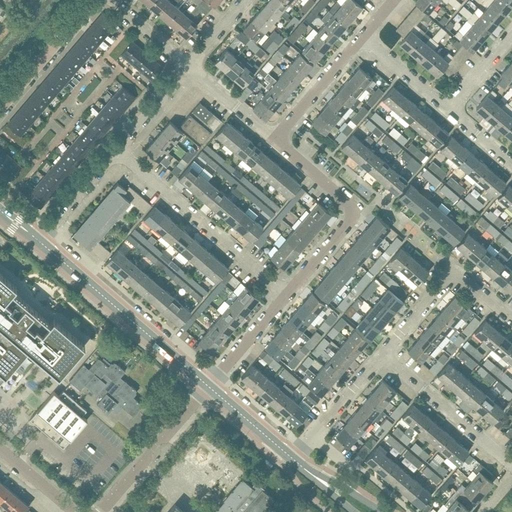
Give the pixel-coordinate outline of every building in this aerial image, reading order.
[(153,0),(149,6),(158,14),(169,1),(168,0),(153,0)] [(169,0),(169,1),(158,14),(167,22),(178,8),(174,5),(178,0),(169,0)] [(202,0),(201,0),(190,13),(176,29),(186,38),(197,24),(192,20),(200,10),(205,15),(211,8),(202,0)] [(283,9),(288,4),(282,0),(268,0),(267,2),(280,13),(286,19),(290,15),(283,9)] [(337,0),(337,1),(341,5),(354,16),(362,7),(353,0),(337,0)] [(436,3),(432,0),(415,0),(415,1),(434,17),(437,13),(432,8),(436,3)] [(456,0),(452,5),(456,9),(461,4),(456,0)] [(497,23),(504,14),(487,0),(482,0),(483,1),(482,2),(487,7),(483,12),(497,23)] [(487,0),(504,14),(511,5),(506,0),(487,0)] [(267,2),(259,11),(272,23),(280,13),(267,2)] [(319,2),(311,11),(316,15),(324,6),(319,2)] [(305,13),(310,8),(305,3),(300,9),(305,13)] [(346,25),(354,16),(341,5),(333,14),(346,25)] [(425,14),(416,6),(412,11),(421,19),(421,18),(425,14)] [(463,6),(459,11),(463,15),(468,10),(463,6)] [(178,8),(167,22),(176,29),(190,13),(186,9),(185,11),(183,13),(178,8)] [(468,30),(481,42),(489,33),(470,16),(472,14),(468,10),(463,15),(468,19),(466,21),(472,25),(468,30)] [(264,32),(272,23),(259,11),(251,20),(264,32)] [(310,23),(316,15),(311,11),(304,18),(310,23)] [(412,11),(408,16),(417,24),(421,19),(412,11)] [(470,16),(489,33),(497,23),(483,12),(479,17),(473,12),(472,14),(470,16)] [(94,24),(106,34),(115,24),(102,13),(94,24)] [(339,35),(346,25),(333,14),(326,23),(339,35)] [(431,19),(425,14),(421,18),(427,23),(431,19)] [(294,26),(299,20),(294,16),(289,21),(294,26)] [(417,24),(408,16),(404,20),(413,28),(416,25),(417,24)] [(443,25),(448,19),(444,16),(439,22),(443,25)] [(256,41),(264,32),(251,20),(243,30),(256,41)] [(404,20),(400,25),(409,33),(413,28),(404,20)] [(294,26),(289,21),(284,27),(289,32),(294,26)] [(445,27),(449,31),(454,25),(450,21),(445,27)] [(301,22),(295,29),(301,34),(307,27),(301,22)] [(331,44),(339,35),(326,23),(318,33),(331,44)] [(85,34),(98,45),(106,34),(94,24),(85,34)] [(395,30),(405,38),(409,33),(400,25),(395,30)] [(409,33),(405,38),(399,44),(409,52),(420,38),(415,34),(420,28),(416,25),(413,28),(409,33)] [(436,33),(442,37),(446,32),(441,27),(436,33)] [(294,41),(301,34),(295,29),(289,36),(294,41)] [(454,35),(473,51),(481,42),(468,30),(463,35),(458,31),(454,35)] [(257,41),(262,44),(270,34),(265,31),(257,41)] [(250,40),(241,32),(236,37),(228,46),(233,50),(240,41),(246,45),(250,40)] [(331,44),(318,33),(310,42),(323,53),(331,44)] [(418,59),(434,41),(437,43),(442,37),(436,33),(431,38),(430,37),(425,43),(420,38),(409,52),(418,59)] [(76,44),(89,55),(98,45),(85,34),(76,44)] [(106,34),(104,37),(111,43),(113,40),(106,34)] [(273,40),(278,44),(283,38),(278,34),(273,40)] [(278,44),(273,40),(265,49),(270,53),(278,44)] [(452,45),(458,50),(462,45),(456,40),(452,45)] [(131,63),(142,50),(132,41),(121,54),(131,63)] [(434,41),(418,59),(427,67),(439,54),(434,50),(438,44),(437,43),(434,41)] [(323,53),(310,42),(302,51),(315,62),(323,53)] [(249,48),(255,53),(259,48),(253,43),(249,48)] [(283,43),(277,50),(283,55),(289,48),(283,43)] [(68,54),(81,65),(89,55),(76,44),(68,54)] [(462,45),(458,50),(467,58),(471,53),(462,45)] [(265,53),(259,48),(255,53),(260,58),(265,53)] [(235,57),(226,49),(214,62),(224,70),(235,57)] [(142,50),(131,63),(141,72),(152,59),(142,50)] [(276,62),(283,55),(277,50),(271,57),(276,62)] [(458,50),(454,55),(463,63),(467,58),(458,50)] [(300,53),(292,63),(305,74),(313,64),(300,53)] [(441,69),(446,65),(450,60),(453,56),(452,56),(448,53),(444,58),(439,54),(427,67),(436,75),(441,69)] [(59,64),(72,75),(81,65),(68,54),(59,64)] [(235,57),(224,70),(233,78),(244,65),(247,62),(238,54),(235,57)] [(275,77),(291,60),(284,54),(269,71),(275,77)] [(459,68),(463,63),(454,55),(452,56),(453,56),(450,60),(459,68)] [(152,59),(141,72),(152,80),(163,68),(152,59)] [(450,60),(446,65),(455,72),(459,68),(450,60)] [(267,61),(262,68),(267,73),(273,66),(267,61)] [(245,65),(244,65),(233,78),(242,87),(259,67),(255,64),(253,66),(248,62),(245,65)] [(284,72),(297,83),(305,74),(292,63),(284,72)] [(50,74),(63,85),(72,75),(59,64),(50,74)] [(441,69),(451,77),(455,72),(446,65),(441,69)] [(511,68),(508,65),(500,74),(511,84),(511,68)] [(351,76),(364,88),(369,92),(373,87),(368,83),(372,78),(359,67),(351,76)] [(265,87),(281,101),(289,92),(276,81),(267,73),(262,68),(258,72),(269,82),(265,87)] [(284,72),(276,81),(289,92),(297,83),(284,72)] [(42,84),(55,95),(63,85),(50,74),(42,84)] [(351,76),(343,85),(356,97),(364,88),(351,76)] [(507,84),(501,79),(498,83),(504,88),(507,84)] [(252,80),(246,87),(251,91),(257,84),(252,80)] [(33,94),(46,105),(55,95),(42,84),(33,94)] [(343,85),(335,95),(348,106),(356,97),(343,85)] [(126,107),(135,97),(122,86),(113,96),(126,107)] [(382,99),(391,107),(403,94),(393,86),(382,99)] [(243,101),(251,91),(246,87),(238,96),(243,101)] [(261,90),(256,95),(274,110),(281,101),(265,87),(268,90),(265,94),(261,90)] [(378,88),(372,95),(378,99),(384,92),(378,88)] [(492,90),(488,95),(476,109),(485,117),(497,104),(492,99),(496,94),(492,90)] [(25,104),(37,115),(46,105),(33,94),(25,104)] [(412,102),(403,94),(391,107),(400,115),(412,102)] [(257,103),(252,109),(265,120),(274,110),(256,95),(253,99),(257,103)] [(335,95),(327,104),(341,115),(348,106),(335,95)] [(378,99),(372,95),(366,102),(371,107),(378,99)] [(105,106),(118,117),(126,107),(113,96),(105,106)] [(494,125),(510,106),(511,107),(511,98),(508,104),(506,102),(502,108),(497,104),(485,117),(494,125)] [(200,102),(192,111),(193,111),(206,122),(213,113),(200,102)] [(400,115),(409,123),(421,110),(412,102),(400,115)] [(37,115),(25,104),(16,114),(29,125),(37,115)] [(327,104),(320,113),(333,124),(341,115),(327,104)] [(109,127),(118,117),(105,106),(96,116),(109,127)] [(363,106),(357,113),(362,118),(368,111),(363,106)] [(511,112),(511,107),(510,106),(494,125),(503,133),(511,122),(511,116),(510,115),(511,112)] [(430,117),(421,110),(409,123),(419,131),(430,117)] [(190,114),(180,125),(201,143),(211,132),(221,120),(219,119),(213,113),(206,122),(193,111),(190,114)] [(370,117),(377,124),(382,118),(375,112),(370,117)] [(320,113),(311,122),(325,134),(333,124),(320,113)] [(356,125),(362,118),(357,113),(351,120),(356,125)] [(29,125),(16,114),(7,125),(20,136),(29,125)] [(109,127),(96,116),(88,126),(100,137),(109,127)] [(419,131),(428,138),(439,125),(430,117),(419,131)] [(382,118),(377,124),(384,130),(389,124),(382,118)] [(375,126),(368,120),(363,125),(371,131),(375,126)] [(183,132),(178,128),(170,121),(162,131),(175,142),(183,132)] [(215,135),(225,143),(236,129),(227,121),(215,135)] [(511,140),(511,122),(503,133),(511,140)] [(347,124),(341,131),(346,136),(353,129),(347,124)] [(449,133),(439,125),(428,138),(437,147),(449,133)] [(100,137),(88,126),(79,136),(92,147),(100,137)] [(382,132),(375,126),(371,131),(378,137),(382,132)] [(388,133),(395,139),(400,134),(393,127),(388,133)] [(225,143),(234,151),(245,137),(236,129),(225,143)] [(167,151),(175,142),(162,131),(154,140),(167,151)] [(340,143),(346,136),(341,131),(335,138),(340,143)] [(341,147),(350,155),(361,142),(352,134),(341,147)] [(395,139),(403,145),(407,140),(400,134),(395,139)] [(373,140),(368,135),(361,142),(350,155),(359,163),(371,150),(365,145),(367,144),(368,145),(373,140)] [(394,141),(386,135),(382,141),(389,147),(394,141)] [(439,148),(449,157),(460,143),(451,135),(439,148)] [(92,147),(79,136),(70,146),(83,157),(92,147)] [(234,151),(243,158),(254,145),(245,137),(234,151)] [(154,140),(145,150),(158,161),(166,167),(171,161),(168,160),(172,156),(167,151),(154,140)] [(401,148),(394,141),(389,147),(396,153),(401,148)] [(407,149),(414,155),(418,149),(411,143),(407,149)] [(449,157),(445,161),(454,168),(458,164),(469,151),(460,143),(449,157)] [(203,149),(213,156),(216,153),(207,145),(203,149)] [(243,158),(252,166),(263,153),(254,145),(243,158)] [(83,157),(70,146),(62,156),(74,167),(83,157)] [(192,147),(187,153),(192,157),(197,151),(192,147)] [(414,155),(421,161),(426,155),(418,149),(414,155)] [(0,150),(0,170),(11,158),(1,150),(0,150)] [(359,163),(368,171),(380,158),(371,150),(359,163)] [(198,155),(207,163),(211,159),(201,151),(198,155)] [(412,157),(405,151),(400,156),(407,163),(412,157)] [(458,164),(467,172),(478,159),(469,151),(458,164)] [(187,163),(192,157),(187,153),(182,158),(187,163)] [(213,156),(222,164),(225,161),(216,153),(213,156)] [(252,166),(261,174),(273,161),(263,153),(252,166)] [(74,167),(62,156),(53,166),(66,177),(74,167)] [(419,163),(412,157),(407,163),(414,169),(419,163)] [(11,158),(0,170),(0,171),(10,180),(21,167),(11,158)] [(389,166),(380,158),(368,171),(378,179),(389,166)] [(220,167),(211,159),(207,163),(217,170),(220,167)] [(487,167),(478,159),(467,172),(476,180),(487,167)] [(222,164),(231,172),(234,168),(225,161),(222,164)] [(261,174),(270,182),(282,168),(273,161),(261,174)] [(428,167),(435,173),(440,167),(432,161),(428,167)] [(199,173),(189,165),(178,178),(187,186),(199,173)] [(66,177),(53,166),(44,177),(57,188),(66,177)] [(176,176),(181,170),(176,166),(171,171),(176,176)] [(398,173),(389,166),(378,179),(387,186),(398,173)] [(229,175),(220,167),(217,170),(226,178),(229,175)] [(435,173),(442,179),(447,173),(440,167),(435,173)] [(476,180),(485,188),(497,175),(487,167),(476,180)] [(231,172),(240,180),(243,176),(234,168),(231,172)] [(270,182),(279,190),(291,176),(282,168),(270,182)] [(433,175),(426,169),(421,174),(428,181),(433,175)] [(208,181),(199,173),(187,186),(196,194),(208,181)] [(407,182),(398,173),(387,186),(396,195),(407,182)] [(238,182),(229,175),(226,178),(235,186),(238,182)] [(440,181),(433,175),(428,181),(435,187),(440,181)] [(506,183),(497,175),(485,188),(495,196),(506,183)] [(240,180),(249,188),(252,184),(243,176),(240,180)] [(300,184),(291,176),(279,190),(289,198),(300,184)] [(57,188),(44,177),(36,187),(49,198),(57,188)] [(446,182),(453,188),(458,183),(451,177),(446,182)] [(217,188),(208,181),(196,194),(206,202),(217,188)] [(247,190),(238,182),(235,186),(244,194),(247,190)] [(117,183),(113,187),(116,189),(73,238),(71,237),(79,244),(81,242),(89,249),(96,240),(130,201),(127,199),(122,194),(126,190),(117,183)] [(408,204),(419,191),(409,183),(398,196),(408,204)] [(453,188),(460,195),(465,189),(458,183),(453,188)] [(249,188),(258,196),(262,192),(252,184),(249,188)] [(497,198),(506,206),(511,199),(511,187),(508,184),(497,198)] [(451,191),(444,185),(439,190),(446,196),(451,191)] [(127,199),(134,190),(129,186),(126,190),(122,194),(127,199)] [(49,198),(36,187),(27,197),(40,208),(49,198)] [(226,196),(217,188),(206,202),(215,210),(226,196)] [(297,201),(305,191),(301,188),(293,197),(297,201)] [(141,197),(134,190),(127,199),(130,201),(134,205),(141,197)] [(244,194),(253,202),(256,198),(247,190),(244,194)] [(428,199),(419,191),(408,204),(417,212),(428,199)] [(458,197),(451,191),(446,196),(453,202),(458,197)] [(258,196),(268,204),(271,200),(262,192),(258,196)] [(464,198),(471,204),(476,199),(469,192),(464,198)] [(235,204),(226,196),(215,210),(224,218),(235,204)] [(139,209),(146,201),(141,197),(134,205),(139,209)] [(289,210),(297,201),(293,197),(285,206),(289,210)] [(266,206),(256,198),(253,202),(262,210),(266,206)] [(437,207),(428,199),(417,212),(426,220),(437,207)] [(471,204),(478,210),(483,205),(476,199),(471,204)] [(280,208),(271,200),(268,204),(277,212),(280,208)] [(469,206),(462,200),(457,206),(465,212),(469,206)] [(139,209),(144,213),(151,205),(146,201),(139,209)] [(310,211),(323,223),(331,214),(318,202),(310,211)] [(244,212),(235,204),(224,218),(233,225),(244,212)] [(152,227),(164,213),(155,205),(143,219),(152,227)] [(275,214),(266,206),(262,210),(272,218),(275,214)] [(285,206),(277,215),(281,219),(289,210),(285,206)] [(476,212),(469,206),(465,212),(472,218),(476,212)] [(446,215),(437,207),(426,220),(435,228),(446,215)] [(485,216),(492,222),(497,217),(490,210),(485,216)] [(315,232),(323,223),(310,211),(302,221),(315,232)] [(254,220),(244,212),(233,225),(242,233),(254,220)] [(173,221),(164,213),(152,227),(161,235),(173,221)] [(281,219),(277,215),(269,224),(274,228),(281,219)] [(455,223),(446,215),(435,228),(444,236),(455,223)] [(390,227),(377,216),(369,226),(382,237),(390,227)] [(504,223),(497,217),(492,222),(499,228),(504,223)] [(478,224),(486,230),(490,224),(483,218),(478,224)] [(263,228),(254,220),(242,233),(251,241),(263,228)] [(182,229),(173,221),(161,235),(171,243),(182,229)] [(294,230),(307,241),(315,232),(302,221),(294,230)] [(465,231),(455,223),(444,236),(454,244),(465,231)] [(266,237),(274,228),(269,224),(262,234),(266,237)] [(490,224),(486,230),(493,236),(497,230),(490,224)] [(382,237),(369,226),(361,235),(374,246),(382,237)] [(503,231),(510,238),(511,235),(511,229),(508,226),(503,231)] [(140,241),(144,237),(134,229),(131,233),(140,241)] [(191,237),(182,229),(171,243),(180,250),(191,237)] [(307,241),(294,230),(286,239),(300,250),(307,241)] [(456,246),(465,254),(476,241),(467,232),(456,246)] [(501,233),(496,239),(504,245),(509,240),(501,233)] [(262,234),(254,243),(260,248),(268,239),(266,237),(262,234)] [(129,235),(126,239),(135,247),(138,243),(129,235)] [(374,246),(361,235),(353,244),(366,255),(374,246)] [(153,245),(144,237),(140,241),(150,249),(153,245)] [(191,237),(180,250),(189,258),(200,245),(191,237)] [(390,244),(396,249),(402,242),(396,237),(390,244)] [(300,250),(286,239),(278,248),(292,260),(300,250)] [(89,249),(96,254),(103,246),(96,240),(89,249)] [(465,254),(474,262),(485,248),(476,241),(465,254)] [(138,243),(135,247),(144,255),(148,251),(138,243)] [(366,255),(353,244),(345,253),(358,264),(366,255)] [(389,256),(396,249),(390,244),(384,251),(389,256)] [(162,253),(153,245),(150,249),(159,256),(162,253)] [(210,253),(200,245),(189,258),(198,266),(210,253)] [(96,254),(103,260),(110,252),(103,246),(96,254)] [(390,260),(399,268),(410,255),(405,251),(406,251),(401,247),(390,260)] [(292,260),(278,248),(270,257),(284,269),(292,260)] [(483,269),(495,256),(485,248),(474,262),(483,269)] [(106,262),(115,270),(127,257),(117,249),(106,262)] [(148,251),(144,255),(153,263),(157,259),(148,251)] [(171,261),(162,253),(159,256),(168,264),(171,261)] [(210,253),(198,266),(207,274),(219,260),(210,253)] [(358,264),(345,253),(337,262),(351,273),(358,264)] [(380,267),(386,260),(381,255),(375,262),(380,267)] [(420,263),(410,255),(399,268),(408,276),(420,263)] [(483,269),(492,277),(504,264),(495,256),(483,269)] [(124,278),(136,265),(127,257),(115,270),(124,278)] [(153,263),(163,270),(166,267),(157,259),(153,263)] [(228,268),(219,260),(207,274),(216,282),(228,268)] [(180,268),(171,261),(168,264),(177,272),(180,268)] [(351,273),(337,262),(330,271),(343,282),(351,273)] [(374,274),(380,267),(375,262),(369,270),(374,274)] [(429,271),(420,263),(408,276),(418,284),(429,271)] [(492,277),(502,285),(511,272),(511,271),(504,264),(492,277)] [(124,278),(133,286),(145,273),(136,265),(124,278)] [(166,267),(163,270),(172,278),(175,274),(166,267)] [(186,280),(189,276),(180,268),(177,272),(186,280)] [(330,271),(322,280),(335,292),(340,296),(347,286),(343,282),(330,271)] [(225,285),(233,276),(229,272),(221,281),(225,285)] [(384,272),(379,278),(386,284),(391,278),(384,272)] [(511,292),(511,272),(502,285),(511,293),(511,292)] [(0,383),(29,350),(59,376),(85,346),(53,319),(50,323),(13,291),(16,287),(0,273),(0,383)] [(142,294),(154,280),(145,273),(133,286),(142,294)] [(364,285),(371,278),(365,273),(359,281),(364,285)] [(172,278),(181,286),(184,282),(175,274),(172,278)] [(195,288),(198,284),(189,276),(186,280),(195,288)] [(398,284),(391,278),(386,284),(393,290),(398,284)] [(142,294),(152,302),(163,288),(154,280),(142,294)] [(335,292),(322,280),(314,290),(327,301),(335,292)] [(373,280),(367,287),(372,292),(378,285),(373,280)] [(217,294),(225,285),(221,281),(213,291),(217,294)] [(358,292),(364,285),(359,281),(353,288),(358,292)] [(181,286),(190,294),(193,290),(184,282),(181,286)] [(205,296),(208,292),(198,284),(195,288),(205,296)] [(251,307),(259,298),(245,286),(237,296),(251,307)] [(407,292),(400,286),(395,292),(402,298),(407,292)] [(367,287),(361,295),(366,299),(372,292),(367,287)] [(172,296),(163,288),(152,302),(161,310),(172,296)] [(193,290),(190,294),(199,302),(203,298),(193,290)] [(394,310),(402,301),(389,290),(381,299),(394,310)] [(217,294),(213,291),(205,300),(209,303),(217,294)] [(312,292),(304,301),(317,313),(325,303),(312,292)] [(350,292),(343,299),(349,304),(355,296),(350,292)] [(468,307),(455,295),(447,305),(460,316),(468,307)] [(161,310),(170,317),(181,304),(172,296),(161,310)] [(230,305),(243,316),(251,307),(237,296),(230,305)] [(349,304),(343,299),(337,306),(343,311),(349,304)] [(351,306),(357,310),(363,303),(357,299),(351,306)] [(381,299),(373,308),(386,320),(394,310),(381,299)] [(201,312),(209,303),(205,300),(197,309),(201,312)] [(309,322),(317,313),(304,301),(296,310),(309,322)] [(179,325),(191,312),(181,304),(170,317),(179,325)] [(235,326),(243,316),(230,305),(222,314),(235,326)] [(452,325),(460,316),(447,305),(439,314),(452,325)] [(357,310),(351,306),(345,313),(350,318),(357,310)] [(373,308),(365,318),(378,329),(386,320),(373,308)] [(189,318),(193,321),(201,312),(197,309),(189,318)] [(288,320),(301,331),(309,322),(296,310),(288,320)] [(331,325),(337,318),(331,313),(326,320),(331,325)] [(235,326),(222,314),(214,323),(227,335),(235,326)] [(439,314),(431,323),(444,335),(448,338),(456,329),(452,325),(439,314)] [(319,327),(324,319),(321,317),(315,324),(319,327)] [(339,320),(333,327),(339,331),(345,324),(347,322),(341,317),(339,320)] [(474,317),(468,323),(474,328),(480,321),(474,317)] [(185,331),(193,321),(189,318),(181,327),(185,331)] [(378,329),(365,318),(357,327),(370,338),(378,329)] [(483,340),(495,327),(485,319),(474,332),(483,340)] [(288,320),(280,329),(294,340),(298,335),(307,342),(303,346),(309,351),(315,343),(310,338),(301,331),(288,320)] [(325,332),(331,325),(326,320),(319,328),(325,332)] [(220,344),(227,335),(214,323),(206,332),(220,344)] [(436,344),(444,335),(431,323),(423,332),(436,344)] [(474,328),(468,323),(462,331),(467,336),(474,328)] [(339,331),(333,327),(327,334),(332,339),(339,331)] [(493,348),(504,335),(495,327),(483,340),(493,348)] [(280,329),(273,338),(289,352),(292,347),(289,345),(294,340),(280,329)] [(355,329),(347,339),(360,350),(368,340),(355,329)] [(310,338),(315,343),(321,336),(316,331),(310,338)] [(220,344),(206,332),(198,342),(211,353),(220,344)] [(423,332),(415,341),(429,353),(436,344),(423,332)] [(458,335),(452,342),(458,347),(464,340),(458,335)] [(493,348),(489,353),(498,360),(502,356),(511,343),(511,342),(504,335),(493,348)] [(273,338),(264,347),(278,359),(282,353),(291,360),(288,364),(293,369),(300,361),(294,357),(289,352),(273,338)] [(324,338),(318,345),(323,350),(329,343),(324,338)] [(352,359),(360,350),(347,339),(339,348),(352,359)] [(415,341),(407,351),(420,362),(429,353),(415,341)] [(452,354),(458,347),(452,342),(446,349),(452,354)] [(469,343),(464,348),(472,354),(476,349),(469,343)] [(511,362),(511,343),(502,356),(511,364),(511,362)] [(323,350),(318,345),(311,352),(317,357),(320,354),(323,350)] [(339,348),(332,357),(345,368),(352,359),(339,348)] [(484,355),(476,349),(472,354),(479,360),(484,355)] [(300,361),(306,354),(300,350),(294,357),(300,361)] [(323,350),(320,354),(328,361),(324,366),(337,377),(345,368),(332,357),(323,350)] [(465,362),(470,357),(463,350),(458,356),(465,362)] [(273,359),(264,351),(259,356),(269,364),(273,359)] [(443,353),(437,360),(442,365),(448,358),(443,353)] [(308,356),(302,363),(308,368),(313,361),(308,356)] [(133,417),(138,411),(143,405),(133,397),(136,393),(135,392),(137,390),(125,381),(125,382),(120,377),(125,371),(114,361),(112,363),(111,362),(108,366),(98,357),(89,368),(83,363),(69,380),(71,382),(80,390),(85,385),(96,394),(97,393),(102,397),(96,404),(108,414),(113,407),(114,407),(113,409),(117,413),(119,411),(118,411),(122,406),(122,407),(133,417)] [(477,363),(470,357),(465,362),(472,368),(477,363)] [(487,358),(483,364),(490,370),(495,364),(487,358)] [(281,365),(273,359),(269,364),(276,370),(281,365)] [(434,374),(442,365),(437,360),(429,369),(434,374)] [(316,375),(308,368),(302,363),(296,371),(301,375),(304,372),(313,379),(308,385),(321,396),(329,386),(316,375)] [(437,376),(446,384),(457,371),(448,363),(437,376)] [(502,370),(495,364),(490,370),(497,376),(502,370)] [(261,373),(252,365),(241,378),(250,386),(261,373)] [(324,366),(316,375),(329,386),(337,377),(324,366)] [(483,378),(488,372),(481,366),(476,371),(483,378)] [(280,374),(287,380),(292,374),(284,368),(280,374)] [(466,379),(457,371),(446,384),(455,392),(466,379)] [(495,378),(488,372),(483,378),(490,384),(495,378)] [(261,373),(250,386),(259,394),(271,381),(261,373)] [(299,381),(292,374),(287,380),(294,386),(299,381)] [(511,379),(506,374),(501,379),(508,385),(511,380),(511,379)] [(476,386),(466,379),(455,392),(464,399),(476,386)] [(388,401),(396,391),(383,380),(374,389),(388,401)] [(280,388),(271,381),(259,394),(268,402),(280,388)] [(501,393),(506,388),(499,382),(494,387),(501,393)] [(298,389),(305,396),(310,390),(303,384),(298,389)] [(485,394),(476,386),(464,399),(473,407),(485,394)] [(289,396),(280,388),(268,402),(278,409),(289,396)] [(511,395),(511,392),(506,388),(501,393),(509,399),(511,395)] [(388,401),(374,389),(367,398),(380,410),(388,401)] [(319,398),(310,390),(305,396),(315,404),(319,398)] [(86,410),(64,391),(63,391),(59,396),(54,391),(30,419),(53,439),(63,448),(71,439),(78,430),(86,421),(87,420),(82,416),(86,410)] [(494,402),(485,394),(473,407),(483,415),(494,402)] [(298,404),(289,396),(278,409),(287,417),(298,404)] [(367,398),(359,408),(372,419),(374,421),(377,423),(384,414),(380,410),(367,398)] [(402,401),(396,408),(401,412),(408,405),(402,401)] [(503,410),(494,402),(483,415),(492,423),(503,410)] [(402,416),(411,425),(422,412),(413,403),(402,416)] [(287,417),(296,425),(307,412),(298,404),(287,417)] [(364,428),(372,419),(359,408),(351,417),(364,428)] [(395,420),(401,412),(396,408),(390,415),(395,420)] [(411,425),(420,432),(432,419),(422,412),(411,425)] [(356,437),(364,428),(351,417),(343,426),(356,437)] [(386,431),(392,423),(386,419),(380,426),(386,431)] [(420,432),(430,440),(441,427),(432,419),(420,432)] [(499,419),(494,425),(498,429),(503,423),(499,419)] [(393,431),(401,437),(405,432),(398,425),(393,431)] [(343,426),(335,435),(348,447),(356,437),(343,426)] [(380,438),(386,431),(380,426),(374,433),(380,438)] [(405,432),(401,437),(408,443),(412,438),(410,436),(414,431),(409,427),(405,432)] [(430,440),(439,448),(450,435),(441,427),(430,440)] [(387,439),(394,445),(399,439),(391,433),(387,439)] [(439,448),(448,456),(459,443),(450,435),(439,448)] [(365,444),(370,449),(376,442),(371,437),(365,444)] [(406,446),(399,439),(394,445),(401,451),(406,446)] [(411,447),(419,453),(423,447),(416,441),(411,447)] [(468,451),(459,443),(448,456),(457,464),(468,451)] [(362,458),(370,449),(365,444),(357,453),(362,458)] [(364,460),(374,468),(385,455),(376,447),(364,460)] [(419,453),(426,459),(431,453),(423,447),(419,453)] [(405,454),(412,461),(417,455),(409,449),(405,454)] [(394,463),(385,455),(374,468),(383,476),(394,463)] [(424,461),(417,455),(412,461),(419,467),(424,461)] [(468,464),(473,458),(469,455),(464,461),(468,464)] [(430,462),(437,468),(442,463),(434,457),(430,462)] [(383,476),(392,484),(403,471),(394,463),(383,476)] [(437,468),(444,475),(449,469),(442,463),(437,468)] [(489,479),(492,475),(479,463),(473,470),(477,474),(471,481),(485,492),(493,483),(489,479)] [(423,470),(430,476),(435,471),(428,464),(423,470)] [(412,478),(403,471),(392,484),(401,491),(412,478)] [(442,477),(435,471),(430,476),(437,482),(442,477)] [(451,476),(446,482),(450,485),(455,480),(451,476)] [(401,491),(411,499),(422,486),(412,478),(401,491)] [(262,511),(273,499),(262,489),(263,489),(264,489),(254,481),(255,482),(251,487),(243,479),(214,511),(183,511),(175,505),(168,511),(262,511)] [(461,484),(456,491),(469,502),(473,498),(477,501),(485,492),(471,481),(465,487),(461,484)] [(0,501),(10,490),(1,482),(0,483),(0,501)] [(444,491),(450,485),(446,482),(440,488),(444,491)] [(431,494),(422,486),(411,499),(420,507),(431,494)] [(10,490),(0,501),(0,502),(9,510),(19,498),(10,490)] [(444,505),(448,508),(452,511),(467,511),(469,510),(465,506),(469,502),(456,491),(444,505)] [(19,498),(9,510),(10,511),(23,511),(28,506),(19,498)]
